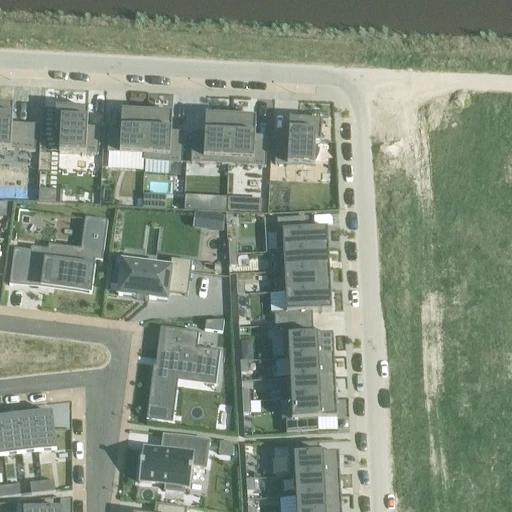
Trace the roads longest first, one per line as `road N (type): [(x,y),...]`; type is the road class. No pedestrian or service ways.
road 1 (residential): [(0,59),(354,79),(373,511)]
road 2 (residential): [(111,385),(117,337),(0,323)]
road 3 (unknown): [(354,79),(511,86)]
road 4 (residential): [(98,511),(111,385)]
